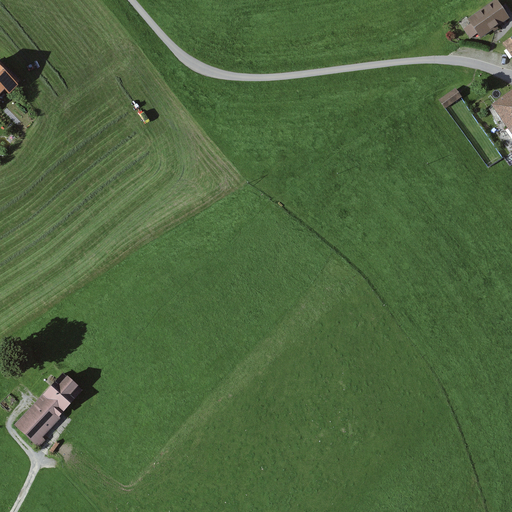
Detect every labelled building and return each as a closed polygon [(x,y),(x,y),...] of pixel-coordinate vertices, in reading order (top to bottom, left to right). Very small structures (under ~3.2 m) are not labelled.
[(497,4),(470,22),(473,26),(465,31),(470,39),(478,34),(481,39),(508,20),(497,4)] [(0,71),(0,93),(4,89),(9,95),(16,89),(0,71)] [(455,92),(440,102),(445,109),(460,99),(455,92)] [(511,97),(493,111),(511,137),(511,97)] [(78,376),(66,388),(79,400),(90,388),(78,376)] [(55,393),(20,428),(43,451),(78,416),(55,393)]
